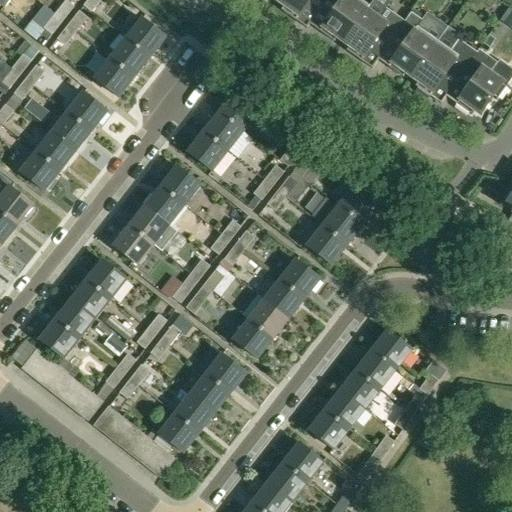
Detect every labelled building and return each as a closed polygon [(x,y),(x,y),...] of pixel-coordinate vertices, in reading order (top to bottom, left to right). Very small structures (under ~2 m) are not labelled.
[(67,0),(66,0),(55,14),(64,21),(75,6),(67,0)] [(93,12),(101,0),(88,0),(84,5),(93,12)] [(281,10),(296,20),(310,0),(320,0),(325,2),(326,0),(279,0),(278,2),(282,5),(281,10)] [(325,2),(326,0),(328,0),(338,6),(320,32),(334,42),(337,38),(343,43),(369,6),(360,0),(326,0),(325,2)] [(379,36),(390,43),(411,13),(405,22),(386,9),(379,19),(367,10),(370,6),(369,6),(343,43),(349,47),(347,51),(361,61),(379,36)] [(511,24),(511,10),(509,8),(500,21),(510,28),(511,24)] [(69,24),(77,31),(88,17),(80,10),(69,24)] [(406,74),(412,78),(438,41),(418,27),(422,20),(411,13),(390,43),(396,34),(407,42),(389,67),(403,78),(406,74)] [(53,35),(64,21),(55,14),(44,28),(52,34),(53,35)] [(169,40),(145,20),(129,40),(153,60),(169,40)] [(66,46),(77,31),(69,24),(58,39),(66,46)] [(503,30),(497,25),(488,38),(495,43),(503,30)] [(52,34),(44,28),(39,34),(47,40),(52,34)] [(129,40),(113,60),(137,80),(153,60),(129,40)] [(448,71),(459,79),(479,50),(477,53),(459,40),(451,50),(438,41),(412,78),(418,83),(416,86),(430,97),(448,71)] [(498,99),(507,87),(503,84),(504,83),(491,73),(498,63),(479,50),(459,79),(464,71),(474,79),(456,104),(471,115),(474,111),(481,116),(494,96),(498,99)] [(24,54),(12,68),(21,75),(32,61),(24,54)] [(121,100),(137,80),(113,60),(96,80),(121,100)] [(37,65),(26,79),(35,86),(46,72),(37,65)] [(10,89),(21,75),(12,68),(1,83),(10,89)] [(23,100),(35,86),(26,79),(15,93),(23,100)] [(236,92),(220,112),(244,131),(260,111),(236,92)] [(86,93),(70,113),(94,133),(110,113),(86,93)] [(6,104),(0,112),(0,129),(15,111),(6,104)] [(220,112),(204,131),(228,151),(244,131),(220,112)] [(70,113),(54,133),(78,153),(94,133),(70,113)] [(212,171),(228,151),(204,131),(188,151),(212,171)] [(54,133),(38,152),(63,172),(78,153),(54,133)] [(289,167),(301,152),(292,145),(281,160),(289,167)] [(46,192),(63,172),(38,152),(22,173),(46,192)] [(294,171),(303,177),(314,163),(306,156),(294,171)] [(276,165),(265,179),(274,186),(285,172),(276,165)] [(161,186),(186,205),(202,185),(177,166),(161,186)] [(290,176),(279,190),(287,197),(298,183),(290,176)] [(263,200),(274,186),(265,179),(254,194),(263,200)] [(339,206),(363,225),(379,204),(355,185),(339,206)] [(161,186),(146,205),(170,225),(186,205),(161,186)] [(11,187),(2,197),(0,195),(0,211),(19,226),(35,206),(11,187)] [(511,189),(510,192),(507,190),(500,201),(503,204),(502,205),(511,211),(511,215),(509,221),(511,222),(511,189)] [(276,211),(287,197),(279,190),(268,204),(276,211)] [(363,225),(339,206),(337,208),(325,199),(312,218),(323,226),(324,225),(349,244),(363,225)] [(162,251),(178,232),(170,225),(146,205),(130,225),(155,244),(154,244),(162,251)] [(0,211),(0,243),(3,246),(19,226),(0,211)] [(233,220),(222,234),(231,241),(242,227),(233,220)] [(139,264),(154,244),(155,244),(130,225),(114,245),(139,264)] [(333,264),(349,244),(324,225),(323,226),(308,245),(333,264)] [(247,231),(236,245),(245,251),(256,237),(247,231)] [(220,255),(231,241),(222,234),(211,248),(220,255)] [(189,235),(178,247),(187,256),(199,245),(189,235)] [(233,266),(245,251),(236,245),(225,259),(233,266)] [(203,259),(192,273),(200,280),(211,266),(203,259)] [(103,260),(87,280),(111,299),(127,279),(103,260)] [(281,280),(305,299),(321,279),(297,260),(281,280)] [(216,270),(205,284),(214,291),(225,277),(216,270)] [(182,304),(200,280),(192,273),(173,297),(182,304)] [(111,299),(87,280),(72,300),(96,319),(111,299)] [(265,299),(290,319),(305,299),(281,280),(265,299)] [(195,314),(214,291),(205,284),(187,308),(195,314)] [(265,299),(250,319),(274,338),(290,319),(265,299)] [(72,300),(56,319),(80,338),(96,319),(72,300)] [(149,328),(157,335),(168,321),(160,314),(149,328)] [(180,317),(162,339),(171,346),(179,335),(184,338),(193,328),(180,317)] [(64,358),(80,338),(56,319),(40,339),(64,358)] [(259,359),(274,338),(250,319),(234,339),(259,359)] [(100,323),(96,328),(109,339),(104,345),(120,357),(128,347),(100,323)] [(146,349),(157,335),(149,328),(137,342),(146,349)] [(371,352),(395,371),(411,351),(387,332),(371,352)] [(159,360),(171,346),(162,339),(151,353),(159,360)] [(36,348),(22,368),(32,375),(45,355),(36,348)] [(356,372),(380,391),(395,371),(371,352),(356,372)] [(207,374),(231,393),(247,373),(223,353),(207,374)] [(129,354),(118,368),(126,374),(137,360),(129,354)] [(45,355),(32,375),(40,381),(55,363),(45,355)] [(59,366),(69,373),(75,367),(65,359),(60,366),(59,366)] [(40,381),(50,389),(65,371),(59,366),(55,363),(40,381)] [(142,364),(131,378),(140,385),(151,371),(142,364)] [(115,389),(126,374),(118,368),(106,382),(115,389)] [(50,389),(61,397),(76,379),(65,371),(50,389)] [(340,392),(364,410),(380,391),(356,372),(340,392)] [(192,393),(216,412),(231,393),(207,374),(192,393)] [(431,374),(420,389),(428,396),(439,380),(431,374)] [(129,399),(140,385),(131,378),(120,393),(129,399)] [(61,397),(71,405),(84,385),(76,379),(61,397)] [(71,405),(81,413),(95,394),(84,385),(71,405)] [(325,411),(349,430),(364,410),(340,392),(325,411)] [(192,393),(176,413),(201,432),(216,412),(192,393)] [(81,413),(90,420),(104,401),(95,394),(81,413)] [(416,394),(406,409),(414,415),(425,401),(416,394)] [(110,406),(95,424),(104,432),(119,413),(110,406)] [(404,430),(414,415),(406,409),(395,424),(404,430)] [(333,450),(349,430),(325,411),(309,431),(333,450)] [(104,432),(112,438),(127,419),(119,413),(104,432)] [(185,452),(201,432),(176,413),(160,433),(185,452)] [(112,438),(122,445),(137,427),(127,419),(112,438)] [(122,445),(131,453),(146,434),(137,427),(122,445)] [(131,453),(141,461),(156,442),(146,434),(131,453)] [(377,449),(386,455),(396,442),(387,435),(377,449)] [(141,461),(151,469),(165,449),(156,442),(141,461)] [(323,463),(299,444),(283,464),(307,483),(323,463)] [(151,469),(162,477),(176,458),(165,449),(151,469)] [(359,474),(368,480),(386,455),(377,449),(359,474)] [(268,484),(292,503),(307,483),(283,464),(268,484)] [(268,484),(252,504),(262,511),(284,511),(292,503),(268,484)] [(347,490),(337,505),(346,511),(356,496),(347,490)]
